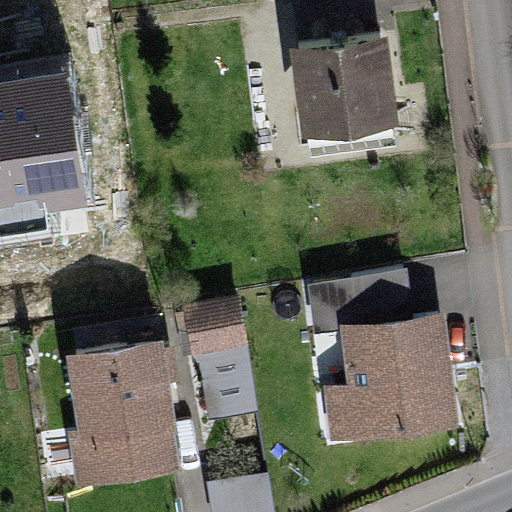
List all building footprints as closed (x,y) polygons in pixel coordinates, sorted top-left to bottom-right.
[(293,50),(299,132),(397,126),(392,43),(293,50)] [(72,62),(0,74),(0,201),(94,184),(72,62)] [(344,371),(324,373),(330,426),(457,412),(443,295),(406,300),(402,261),(308,272),(314,324),(338,322),(344,371)] [(256,400),(232,289),(184,300),(208,410),(256,400)] [(159,317),(65,330),(80,473),(179,459),(159,317)] [(264,459),(208,465),(213,511),(260,511),(270,511),(264,459)]
